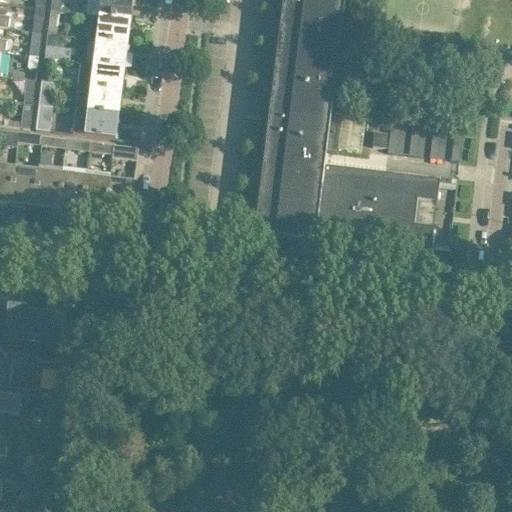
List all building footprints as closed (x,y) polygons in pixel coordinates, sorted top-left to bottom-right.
[(35,0),(34,11),(45,12),(46,0),(35,0)] [(89,0),(87,17),(101,19),(130,23),(132,0),(89,0)] [(282,0),(254,231),(275,233),(274,243),(314,247),(315,238),(430,253),(439,183),(324,169),(344,0),(282,0)] [(52,1),(51,13),(60,14),(62,2),(52,1)] [(42,37),(45,12),(34,11),(31,36),(42,37)] [(51,13),(48,38),(57,39),(60,14),(51,13)] [(0,31),(9,33),(10,21),(0,19),(0,31)] [(101,19),(98,44),(127,47),(130,23),(101,19)] [(31,36),(28,59),(39,60),(42,37),(31,36)] [(98,44),(95,67),(124,71),(124,70),(130,70),(132,58),(126,56),(127,47),(98,44)] [(46,49),(45,61),(54,62),(70,64),(71,52),(56,50),(46,49)] [(36,85),(39,60),(28,59),(25,83),(36,85)] [(42,85),(51,87),(54,62),(45,61),(42,85)] [(80,65),(77,90),(121,95),(124,71),(95,67),(80,65)] [(25,83),(23,106),(33,108),(36,85),(25,83)] [(56,87),(51,87),(42,85),(39,108),(53,110),(56,87)] [(77,90),(75,113),(118,118),(121,95),(77,90)] [(3,122),(3,129),(30,132),(33,108),(23,106),(20,124),(3,122)] [(50,134),(53,110),(39,108),(36,133),(50,134)] [(75,113),(72,137),(115,142),(118,118),(75,113)] [(374,133),(372,150),(385,151),(387,135),(374,133)] [(19,137),(0,134),(0,149),(17,151),(18,146),(19,137)] [(19,137),(18,146),(32,148),(33,138),(19,137)] [(43,140),(42,149),(56,151),(57,141),(43,140)] [(79,144),(78,154),(90,155),(91,146),(79,144)] [(91,146),(90,155),(113,158),(115,148),(91,146)] [(113,161),(136,164),(138,151),(115,148),(113,158),(113,161)] [(39,175),(35,212),(58,215),(63,170),(40,167),(39,175)] [(63,170),(58,215),(82,218),(88,172),(63,169),(63,170)] [(0,170),(0,207),(10,209),(14,172),(0,170)] [(10,209),(35,212),(39,175),(14,172),(10,209)] [(88,172),(82,218),(105,221),(110,183),(111,175),(88,172)] [(105,221),(129,224),(133,186),(110,183),(105,221)] [(62,352),(66,317),(7,310),(3,344),(62,352)] [(98,321),(92,320),(86,319),(84,341),(101,343),(103,328),(103,321),(98,321)] [(62,397),(80,398),(84,358),(66,356),(62,397)] [(0,414),(18,417),(20,398),(0,395),(0,414)] [(60,432),(58,446),(61,446),(73,448),(74,434),(60,432)] [(61,446),(60,459),(74,460),(75,448),(73,448),(61,446)]
